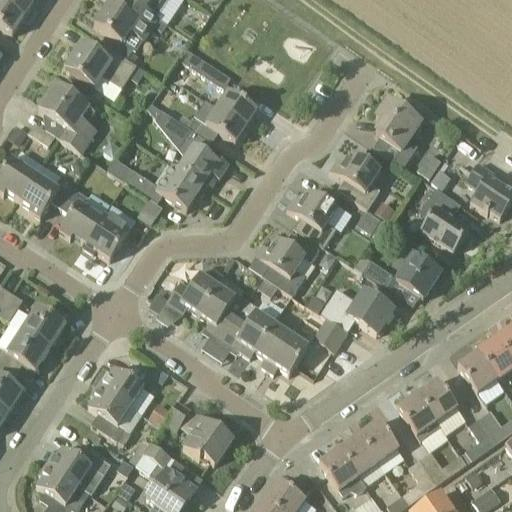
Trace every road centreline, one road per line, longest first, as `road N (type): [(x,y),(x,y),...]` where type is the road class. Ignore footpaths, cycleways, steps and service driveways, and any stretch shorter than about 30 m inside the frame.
road 1 (residential): [(112,317),(157,254),(219,247),(236,236),(289,157),(314,145),(376,53)]
road 2 (residential): [(278,440),(511,282)]
road 3 (track): [(307,0),(511,151)]
road 4 (residential): [(278,440),(112,317)]
road 5 (residential): [(0,482),(112,317)]
road 6 (residential): [(0,114),(69,0)]
road 7 (residential): [(0,246),(112,317)]
